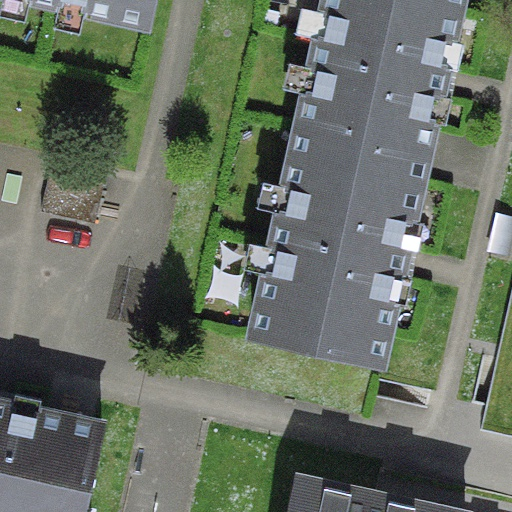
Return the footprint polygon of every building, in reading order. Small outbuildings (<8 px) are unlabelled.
[(23,0),(23,2),(58,10),(59,4),(79,9),(77,14),(144,29),(149,0),(23,0)] [(302,94),(291,146),(420,174),(431,122),(425,121),(430,101),(436,102),(443,67),(438,66),(442,46),(448,47),(458,0),(323,0),(319,19),(325,20),(320,40),(315,39),(307,74),(313,75),(308,95),(302,94)] [(397,278),(403,250),(403,247),(398,245),(402,226),(408,227),(420,174),(291,146),(280,192),(286,194),(282,214),(276,212),(267,253),(273,255),(268,274),(263,273),(248,339),(377,368),(391,302),(386,300),(390,280),(396,282),(397,278)] [(37,214),(91,227),(101,180),(60,170),(56,188),(44,185),(37,214)] [(0,511),(78,511),(98,427),(32,413),(30,419),(10,414),(12,408),(0,405),(0,511)] [(360,511),(305,500),(302,511),(360,511)]
